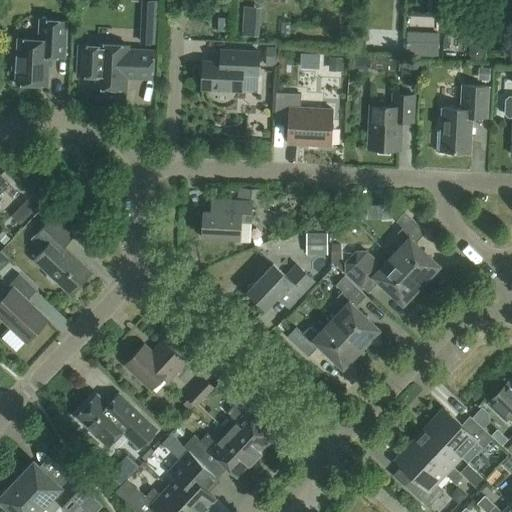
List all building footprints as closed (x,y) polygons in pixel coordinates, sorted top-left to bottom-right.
[(65,57),(67,21),(40,19),(39,39),(18,38),(17,55),(13,55),(13,69),(17,70),(16,83),(48,85),(50,56),(65,57)] [(407,41),(406,54),(438,56),(439,42),(407,41)] [(129,45),(82,43),(81,76),(97,77),(96,87),(126,89),(127,77),(152,78),(154,50),(128,49),(129,45)] [(474,61),(483,59),(486,50),(480,43),(471,45),(468,54),(474,61)] [(203,61),(202,88),(242,90),(243,75),(259,75),(260,51),(230,50),(229,62),(203,61)] [(461,108),(443,107),(441,131),(438,131),(437,151),(471,153),(472,117),(487,118),(489,86),(463,84),(461,108)] [(288,143),(331,146),(333,109),(301,107),(301,93),(277,92),(275,119),(289,120),(288,143)] [(370,147),(399,149),(400,120),(413,121),(414,95),(394,94),(393,107),(372,106),(370,147)] [(0,194),(10,183),(0,173),(0,194)] [(238,187),(237,197),(260,198),(261,188),(238,187)] [(19,207),(29,216),(37,207),(28,198),(19,207)] [(203,236),(239,237),(239,242),(251,242),(251,241),(250,241),(252,201),(212,199),(212,211),(204,211),(203,236)] [(363,205),(363,215),(377,215),(377,205),(363,205)] [(398,233),(398,237),(404,243),(392,257),(421,284),(428,277),(431,279),(437,273),(436,268),(439,265),(418,246),(418,240),(426,231),(405,211),(396,221),(403,227),(398,233)] [(71,294),(92,271),(64,245),(73,236),(52,217),(32,238),(44,249),(34,259),(47,272),(47,277),(53,282),(58,282),(71,294)] [(307,232),(307,254),(327,254),(327,232),(307,232)] [(332,243),(332,258),(342,259),(342,243),(332,243)] [(403,303),(406,300),(411,300),(417,293),(415,291),(421,284),(392,257),(383,267),(366,251),(357,252),(347,262),(347,272),(369,292),(377,283),(383,283),(403,303)] [(274,263),(248,291),(266,308),(277,297),(288,308),(303,293),(314,281),(297,264),(286,275),(274,263)] [(0,316),(26,341),(47,319),(27,300),(37,290),(19,274),(9,284),(14,288),(0,302),(0,316)] [(332,320),(361,348),(379,329),(358,309),(358,304),(366,295),(345,275),(336,285),(343,291),(338,296),(338,301),(344,307),(332,320)] [(361,348),(332,320),(319,334),(313,328),(308,328),(303,333),(296,327),(288,336),(309,356),(317,347),(322,347),(343,367),(361,348)] [(169,380),(186,362),(163,340),(149,355),(141,348),(125,364),(151,389),(164,376),(169,380)] [(196,406),(214,387),(205,379),(188,397),(196,406)] [(511,385),(510,384),(491,405),(507,420),(511,415),(511,385)] [(228,432),(256,459),(264,451),(262,449),(272,438),(247,414),(257,404),(239,387),(228,398),(234,404),(227,412),(238,421),(228,432)] [(118,394),(108,404),(97,394),(77,416),(108,446),(122,431),(139,447),(157,428),(133,406),(132,407),(118,394)] [(470,415),(462,424),(445,407),(428,425),(461,456),(470,447),(478,454),(494,437),(470,415)] [(461,456),(428,425),(412,442),(445,473),(456,484),(464,476),(453,465),(461,456)] [(184,445),(189,450),(202,462),(212,452),(237,476),(247,465),(249,467),(256,459),(228,432),(218,442),(208,432),(200,440),(194,434),(184,445)] [(445,473),(412,442),(395,460),(413,477),(405,485),(428,507),(444,490),(436,483),(445,473)] [(169,486),(196,511),(206,511),(210,507),(209,506),(216,498),(195,478),(206,467),(202,462),(189,450),(170,471),(177,477),(169,486)] [(511,454),(503,463),(507,467),(511,461),(511,454)] [(17,480),(44,506),(54,496),(68,509),(86,490),(71,476),(61,486),(34,461),(17,480)] [(478,489),(486,480),(477,472),(469,480),(478,489)] [(38,511),(44,506),(17,480),(0,497),(0,500),(12,511),(38,511)] [(138,511),(148,511),(155,506),(161,511),(196,511),(169,486),(161,495),(153,488),(146,496),(136,487),(125,499),(138,511)]
